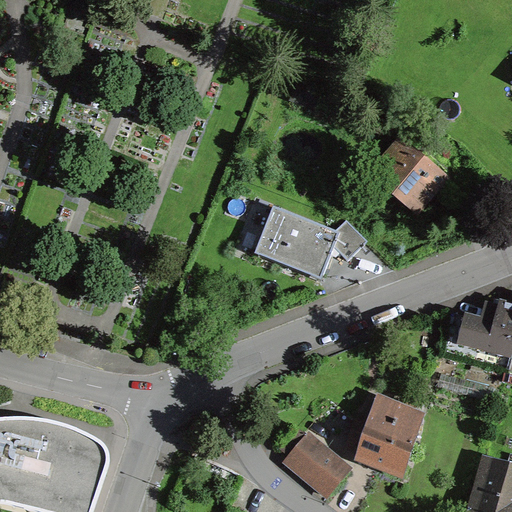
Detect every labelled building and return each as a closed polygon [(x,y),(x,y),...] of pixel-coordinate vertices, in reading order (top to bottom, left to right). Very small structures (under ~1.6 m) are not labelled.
[(402,141),(375,173),(419,211),(447,179),(402,141)] [(336,232),(279,209),(262,252),(324,276),(335,248),(341,234),(336,232)] [(347,220),(336,232),(341,234),(335,248),(349,261),(369,242),(347,220)] [(511,356),(511,306),(501,304),(501,307),(486,304),(481,321),(466,318),(459,344),(511,356)] [(425,417),(379,397),(356,460),(404,477),(425,417)] [(36,511),(93,511),(109,466),(109,461),(109,457),(107,452),(104,446),(98,441),(87,435),(72,428),(60,424),(48,422),(33,420),(19,419),(6,419),(0,419),(0,504),(17,507),(36,511)] [(300,475),(323,447),(309,435),(285,463),(300,475)] [(351,470),(323,447),(300,475),(327,498),(351,470)] [(511,511),(511,465),(487,458),(470,511),(511,511)]
